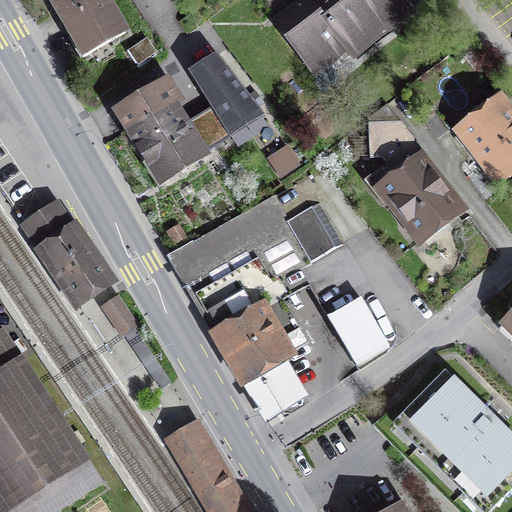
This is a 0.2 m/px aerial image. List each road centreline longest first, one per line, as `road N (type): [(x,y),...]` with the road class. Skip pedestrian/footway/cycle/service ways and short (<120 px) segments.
road 1 (secondary): [(0,19),(253,455)]
road 2 (residential): [(253,455),(419,345),(511,259)]
road 3 (unknown): [(293,511),(373,461),(394,465),(443,511)]
